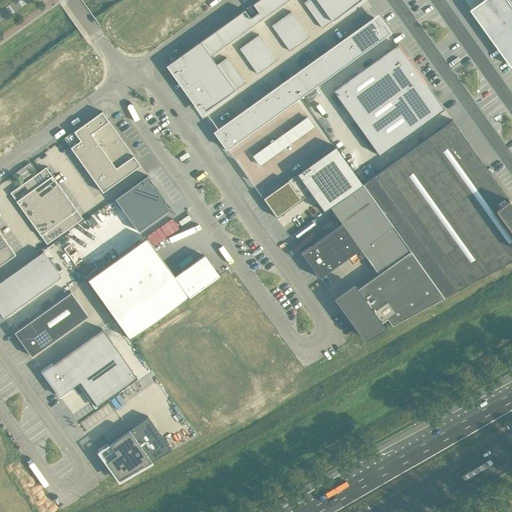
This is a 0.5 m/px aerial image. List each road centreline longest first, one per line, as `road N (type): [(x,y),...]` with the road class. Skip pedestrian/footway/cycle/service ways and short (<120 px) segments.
road 1 (unclassified): [(186,131),(332,337),(304,356),(121,98),(126,75)]
road 2 (unclassified): [(438,0),(511,103),(511,164),(394,0)]
road 3 (unclassified): [(0,350),(90,477),(61,498),(0,412)]
road 4 (motorway): [(511,397),(312,511)]
road 5 (residential): [(186,131),(371,0)]
road 6 (unclassified): [(0,165),(126,75)]
road 7 (motorway): [(386,511),(511,440)]
road 8 (unclassified): [(126,75),(232,0)]
road 9 (unknown): [(66,444),(145,401),(157,398),(170,409)]
